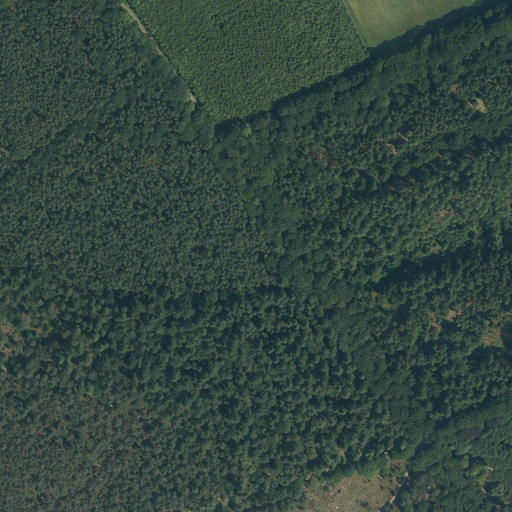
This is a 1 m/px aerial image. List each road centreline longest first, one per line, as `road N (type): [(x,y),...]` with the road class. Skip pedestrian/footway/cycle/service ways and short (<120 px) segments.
road 1 (track): [(219,139),(334,301),(150,454)]
road 2 (unclassified): [(190,511),(511,399)]
road 3 (track): [(316,276),(130,288),(0,246)]
road 4 (track): [(511,9),(219,139)]
road 5 (track): [(115,0),(219,139)]
road 6 (track): [(334,301),(422,427)]
